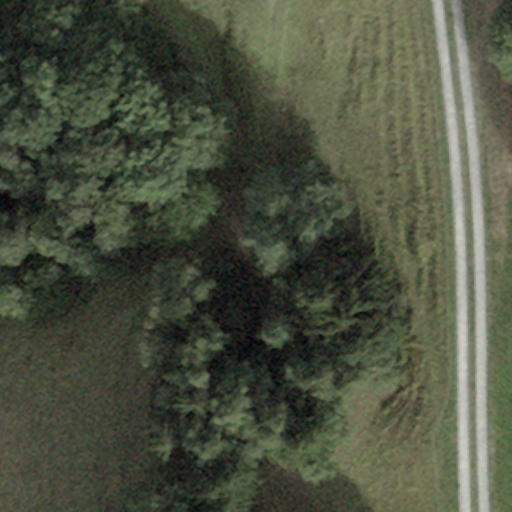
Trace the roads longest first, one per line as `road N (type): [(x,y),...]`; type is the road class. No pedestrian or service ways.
road 1 (unclassified): [(449,0),(462,92),(477,511)]
road 2 (track): [(159,0),(216,88),(231,205),(246,218),(265,217),(278,199),(270,103),(279,0)]
